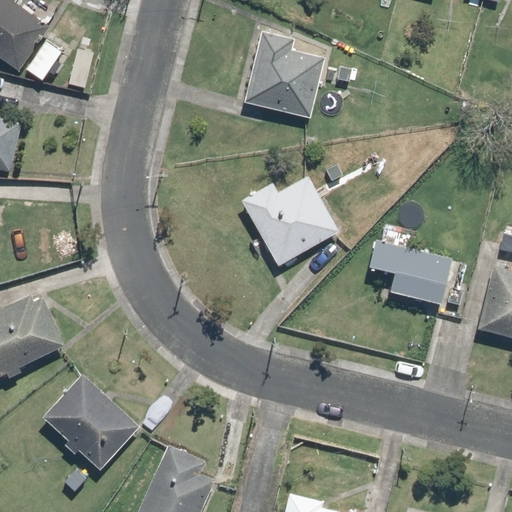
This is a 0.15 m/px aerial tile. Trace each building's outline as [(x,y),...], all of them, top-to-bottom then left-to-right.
[(21,0),(0,0),(0,49),(24,66),(54,23),(21,0)] [(256,32),(239,103),(305,118),(319,59),(286,50),(288,40),(256,32)] [(0,162),(15,167),(27,118),(0,111),(0,162)] [(235,201),(272,267),(333,232),(302,177),(272,193),(267,184),(235,201)] [(511,255),(511,230),(499,227),(493,252),(511,256),(511,255)] [(449,260),(374,242),(368,268),(394,275),(389,293),(438,305),(449,260)] [(511,272),(487,267),(472,331),(511,340),(511,272)] [(0,307),(0,373),(70,341),(47,292),(39,296),(36,290),(0,307)] [(145,422),(87,369),(48,411),(105,464),(145,422)] [(211,457),(174,440),(141,511),(204,511),(221,476),(206,469),(211,457)] [(294,489),(289,511),(364,511),(327,503),(328,497),(294,489)]
